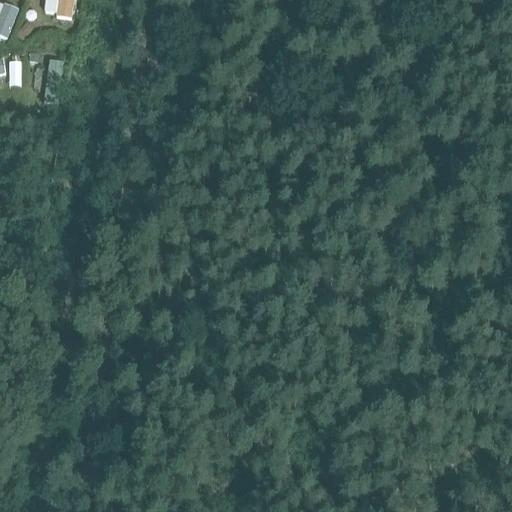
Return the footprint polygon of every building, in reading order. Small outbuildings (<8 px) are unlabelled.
[(59,0),(57,16),(57,20),(72,22),(74,0),(59,0)] [(0,19),(0,40),(7,43),(19,13),(4,8),(4,9),(0,19)] [(26,27),(20,33),(27,39),(33,33),(26,27)] [(30,57),(29,65),(38,66),(39,58),(30,57)] [(12,61),(13,69),(21,68),(19,60),(12,61)] [(50,66),(44,106),(58,108),(64,68),(50,66)]
